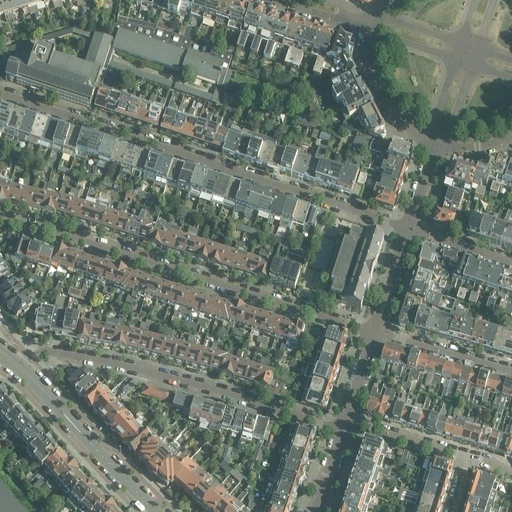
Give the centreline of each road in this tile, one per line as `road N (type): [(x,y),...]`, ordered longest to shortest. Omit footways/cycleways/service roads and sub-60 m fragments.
road 1 (residential): [(407,227),(0,92)]
road 2 (residential): [(377,326),(0,219)]
road 3 (residential): [(341,430),(103,359),(44,349),(21,369)]
road 4 (primary): [(160,511),(21,369)]
road 5 (residential): [(377,326),(511,367)]
road 6 (residential): [(375,33),(372,63),(386,105),(436,145)]
road 7 (residential): [(466,461),(343,424)]
